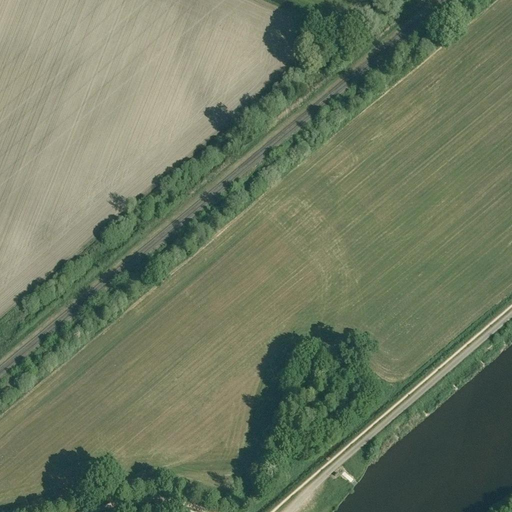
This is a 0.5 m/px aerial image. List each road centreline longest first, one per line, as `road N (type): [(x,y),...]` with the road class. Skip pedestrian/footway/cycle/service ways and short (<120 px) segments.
road 1 (track): [(289,511),(511,312)]
road 2 (track): [(208,511),(163,500),(91,511)]
